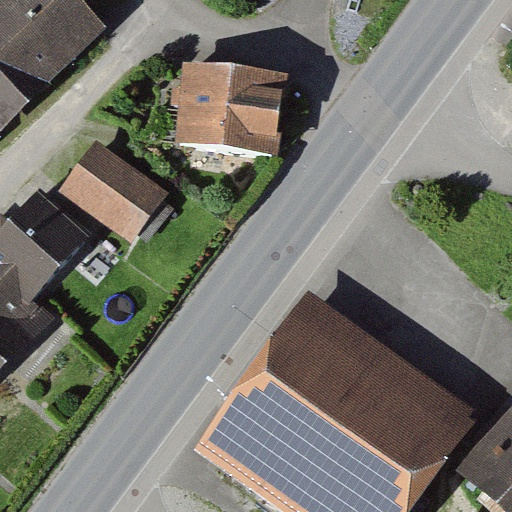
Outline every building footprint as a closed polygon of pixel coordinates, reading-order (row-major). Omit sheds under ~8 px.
[(0,0),(0,145),(111,49),(68,0),(0,0)] [(298,82),(194,69),(185,141),(289,154),(298,82)] [(168,190),(99,148),(70,196),(139,238),(168,190)] [(42,197),(0,236),(0,268),(34,304),(92,249),(42,197)] [(0,383),(58,328),(34,304),(0,268),(0,383)] [(411,511),(478,418),(310,299),(200,453),(283,511),(411,511)] [(511,511),(511,424),(461,482),(494,511),(511,511)]
